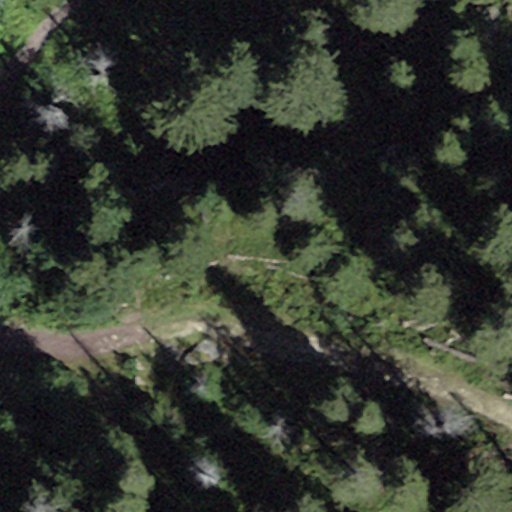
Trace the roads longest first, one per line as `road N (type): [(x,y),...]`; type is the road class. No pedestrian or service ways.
road 1 (track): [(511,415),(222,330),(73,349),(0,334)]
road 2 (track): [(0,94),(33,47),(85,0)]
